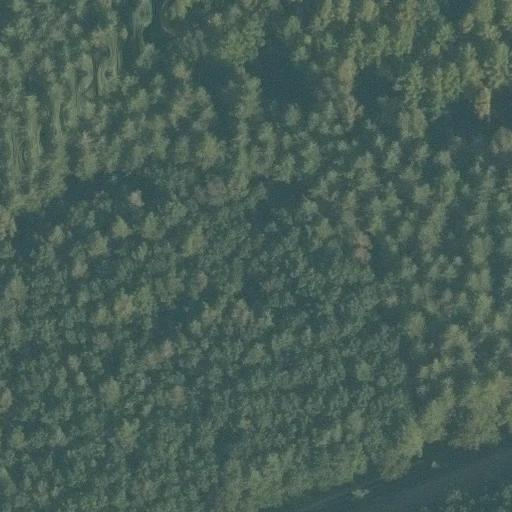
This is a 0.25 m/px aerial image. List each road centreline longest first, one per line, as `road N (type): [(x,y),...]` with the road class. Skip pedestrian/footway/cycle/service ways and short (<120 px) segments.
road 1 (track): [(309,511),(511,427)]
road 2 (track): [(369,511),(511,452)]
